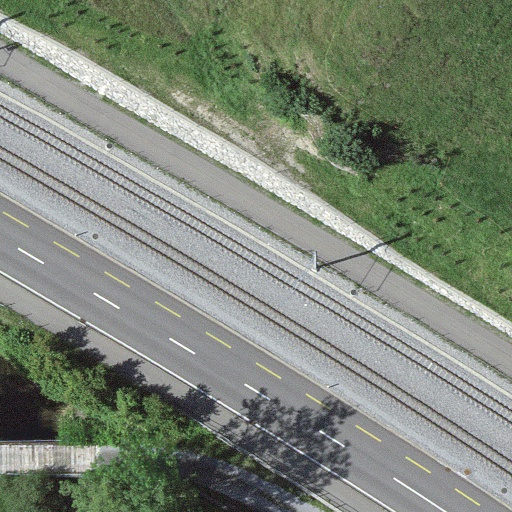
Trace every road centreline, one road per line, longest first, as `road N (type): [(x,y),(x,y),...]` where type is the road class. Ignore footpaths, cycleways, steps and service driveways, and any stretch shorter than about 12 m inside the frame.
road 1 (secondary): [(448,511),(0,235)]
road 2 (track): [(0,467),(183,471),(290,511)]
